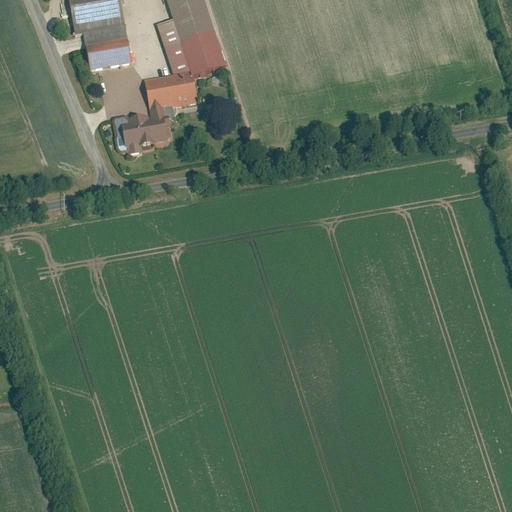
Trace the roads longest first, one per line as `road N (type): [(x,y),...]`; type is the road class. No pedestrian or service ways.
road 1 (tertiary): [(113,198),(511,127)]
road 2 (unclassified): [(31,0),(113,198)]
